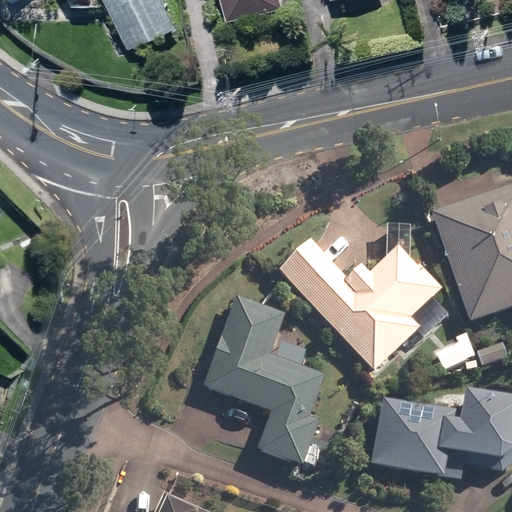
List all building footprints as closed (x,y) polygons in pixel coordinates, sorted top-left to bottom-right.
[(167,0),(113,0),(133,43),(178,24),(167,0)] [(228,0),(232,17),(279,7),(277,0),(228,0)] [(511,187),(425,218),(463,330),(511,312),(511,187)] [(273,277),(367,377),(415,334),(405,323),(437,294),(415,269),(412,272),(393,251),(361,280),(354,272),(340,285),(304,248),(273,277)] [(251,456),(296,472),(298,466),(309,471),(316,455),(304,450),(313,427),(303,423),(319,382),(216,343),(197,393),(265,419),(251,456)] [(472,357),(477,372),(503,363),(497,349),(472,357)] [(436,482),(456,485),(460,466),(490,472),(504,461),(511,423),(511,408),(457,398),(451,431),(447,430),(449,417),(378,404),(365,472),(435,486),(436,482)] [(186,511),(159,499),(152,511),(186,511)]
